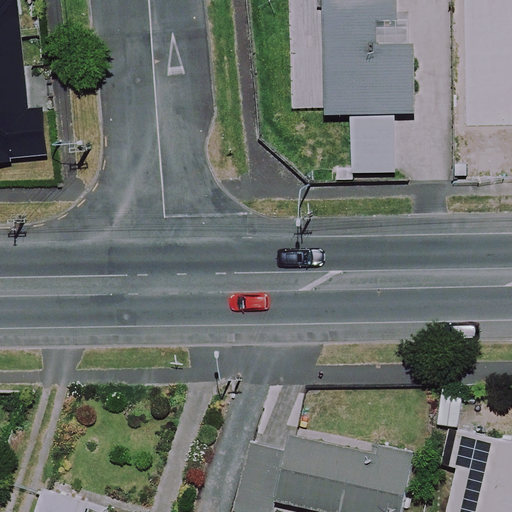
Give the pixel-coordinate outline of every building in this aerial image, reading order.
[(34,0),(0,0),(0,114),(40,113),(34,0)] [(329,0),(330,30),(291,30),(291,58),(330,57),(331,114),(354,114),(355,173),(398,173),(397,112),(417,112),(417,53),(402,53),(401,0),(329,0)] [(511,0),(475,0),(476,5),(476,94),(511,93),(511,0)] [(511,398),(476,396),(474,420),(511,422),(511,398)] [(406,511),(418,457),(256,425),(239,511),(240,511),(273,511),(276,501),(330,511),(406,511)] [(511,511),(511,443),(467,435),(451,511),(511,511)]
